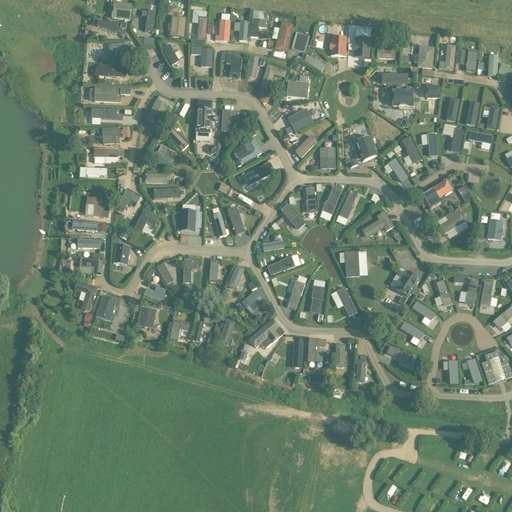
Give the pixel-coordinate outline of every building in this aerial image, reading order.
[(129,21),(132,4),(112,1),(110,18),(129,21)] [(143,10),(142,16),(147,17),(145,32),(153,33),(156,11),(143,10)] [(199,16),(206,17),(206,11),(192,10),(192,22),(199,23),(199,16)] [(186,18),(172,17),(169,37),(183,39),(186,18)] [(200,17),(197,38),(205,39),(207,18),(200,17)] [(229,20),(219,19),(218,40),(228,41),(229,20)] [(117,32),(119,24),(99,20),(97,27),(117,32)] [(252,20),(250,38),(258,39),(259,29),(265,30),(266,22),(252,20)] [(293,24),(281,22),(274,48),(286,51),(293,24)] [(308,35),(296,32),(291,49),(304,52),(308,35)] [(386,48),(378,48),(377,57),(394,57),(396,34),(387,34),(386,48)] [(345,36),(331,36),(330,56),(345,56),(345,36)] [(369,37),(355,37),(354,57),(369,57),(369,37)] [(130,61),(130,43),(108,44),(108,55),(121,54),(121,61),(130,61)] [(434,46),(419,44),(417,65),(432,67),(434,46)] [(467,70),(476,71),(478,50),(469,49),(467,70)] [(211,50),(201,50),(201,68),(211,68),(211,50)] [(462,66),(464,53),(457,52),(455,65),(462,66)] [(239,80),(243,56),(228,53),(226,63),(231,64),(229,78),(239,80)] [(321,72),(325,64),(307,55),(303,62),(321,72)] [(246,77),(256,79),(260,57),(250,56),(246,77)] [(286,70),(267,64),(260,87),(269,90),(274,75),(284,78),(286,70)] [(510,67),(501,65),(497,76),(507,79),(510,67)] [(105,78),(126,79),(127,70),(111,69),(111,66),(98,66),(98,69),(96,69),(95,78),(98,78),(97,85),(104,85),(105,78)] [(409,82),(408,73),(382,74),(382,83),(409,82)] [(309,98),(309,82),(287,81),(286,96),(309,98)] [(439,84),(426,84),(426,97),(439,97),(439,84)] [(413,88),(392,88),(392,105),(413,105),(413,88)] [(94,103),(121,104),(121,98),(118,98),(118,89),(95,89),(94,103)] [(457,122),(459,98),(448,98),(447,121),(457,122)] [(158,126),(167,106),(156,100),(146,120),(158,126)] [(212,100),(196,100),(195,132),(210,134),(211,122),(217,122),(217,116),(211,115),(212,100)] [(466,124),(475,126),(480,103),(471,101),(466,124)] [(486,128),(495,130),(500,107),(491,105),(486,128)] [(116,116),(117,108),(92,107),(91,115),(116,116)] [(306,109),(288,119),(294,131),(313,121),(306,109)] [(236,132),(237,111),(222,110),(221,132),(236,132)] [(179,121),(176,115),(171,117),(175,123),(179,121)] [(290,128),(285,131),(288,136),(293,133),(290,128)] [(119,143),(118,129),(102,129),(103,144),(119,143)] [(171,135),(183,148),(188,143),(176,130),(171,135)] [(253,130),(248,133),(251,138),(256,135),(253,130)] [(476,147),(489,150),(492,136),(470,131),(467,142),(477,144),(476,147)] [(422,145),(429,144),(431,157),(439,156),(435,133),(420,135),(422,145)] [(301,158),(318,142),(311,135),(295,151),(301,158)] [(354,142),(362,163),(377,156),(369,136),(354,142)] [(410,136),(397,142),(408,166),(421,160),(410,136)] [(243,145),(248,152),(237,158),(241,165),(263,153),(254,138),(243,145)] [(334,149),(320,149),(321,170),(335,170),(334,149)] [(118,151),(94,150),(94,159),(118,159),(118,158),(118,151)] [(153,160),(170,168),(173,161),(156,153),(153,160)] [(387,173),(394,170),(400,182),(407,178),(396,158),(383,165),(387,173)] [(243,175),(248,185),(276,172),(271,162),(243,175)] [(169,183),(169,173),(143,173),(143,183),(169,183)] [(446,181),(417,199),(423,210),(427,208),(430,213),(441,205),(439,201),(453,192),(446,181)] [(226,195),(229,189),(223,186),(220,192),(226,195)] [(327,203),(323,212),(331,216),(342,191),(333,187),(327,203)] [(141,196),(127,188),(116,208),(123,212),(129,199),(137,204),(141,196)] [(179,189),(153,190),(153,200),(167,200),(166,198),(180,197),(179,189)] [(314,189),(305,190),(307,212),(316,212),(314,189)] [(467,193),(461,197),(465,203),(471,199),(467,193)] [(349,194),(338,218),(346,221),(356,197),(349,194)] [(245,196),(242,201),(256,209),(259,204),(245,196)] [(86,204),(94,205),(93,217),(100,218),(102,199),(86,197),(86,204)] [(287,206),(281,212),(298,232),(305,226),(287,206)] [(241,223),(239,218),(239,216),(237,212),(235,208),(227,211),(236,236),(245,233),(241,223)] [(448,222),(439,227),(444,236),(466,223),(458,210),(445,218),(448,222)] [(144,211),(135,230),(141,233),(150,214),(144,211)] [(212,214),(217,237),(226,235),(221,212),(212,214)] [(379,220),(361,230),(366,239),(383,228),(386,232),(393,227),(385,212),(376,217),(379,220)] [(180,213),(179,234),(194,235),(195,213),(180,213)] [(490,221),(487,240),(500,241),(500,236),(501,237),(502,232),(501,232),(502,222),(490,221)] [(100,249),(101,240),(79,239),(78,248),(100,249)] [(263,243),(264,251),(284,249),(283,241),(263,243)] [(119,246),(116,246),(114,265),(126,266),(129,248),(119,246)] [(359,277),(357,253),(345,254),(346,278),(359,277)] [(192,264),(192,259),(183,259),(184,283),(192,283),(192,269),(197,269),(196,263),(192,264)] [(103,263),(80,260),(79,269),(93,270),(93,276),(101,277),(103,263)] [(290,260),(268,269),(271,277),(293,269),(290,260)] [(209,281),(219,281),(219,261),(209,261),(209,281)] [(178,278),(175,269),(169,272),(165,263),(157,266),(165,284),(178,278)] [(236,265),(227,286),(236,289),(245,268),(236,265)] [(420,281),(407,273),(396,290),(408,298),(420,281)] [(299,275),(286,306),(295,310),(308,279),(299,275)] [(476,303),(477,279),(468,279),(467,292),(460,292),(459,303),(476,303)] [(432,283),(438,305),(444,304),(445,306),(452,304),(445,280),(432,283)] [(483,282),(482,306),(496,307),(496,298),(492,298),(493,282),(483,282)] [(89,311),(96,288),(76,283),(74,290),(86,294),(81,308),(89,311)] [(248,286),(252,292),(257,289),(252,283),(248,286)] [(162,303),(165,295),(146,287),(143,295),(162,303)] [(314,290),(311,313),(319,314),(323,292),(314,290)] [(345,290),(337,294),(349,318),(357,315),(345,290)] [(264,303),(254,292),(242,303),(251,314),(264,303)] [(103,297),(96,318),(109,322),(116,302),(103,297)] [(417,301),(412,308),(424,317),(421,322),(427,326),(436,314),(417,301)] [(155,310),(141,307),(137,326),(152,329),(155,310)] [(511,308),(488,321),(496,335),(510,327),(507,320),(511,317),(511,308)] [(89,324),(91,317),(86,315),(83,322),(89,324)] [(226,320),(220,343),(229,346),(235,323),(226,320)] [(272,320),(248,341),(256,350),(264,343),(268,348),(272,345),(285,335),(272,320)] [(169,341),(169,343),(177,344),(177,343),(180,331),(188,333),(190,325),(174,321),(169,341)] [(200,342),(203,323),(196,321),(193,340),(200,342)] [(404,321),(400,328),(414,336),(410,342),(417,346),(425,333),(404,321)] [(253,335),(250,331),(244,336),(248,339),(253,335)] [(307,363),(322,364),(323,353),(315,353),(315,348),(326,349),(326,341),(308,340),(307,363)] [(345,371),(345,345),(336,344),(335,371),(345,371)] [(396,364),(411,368),(414,352),(386,346),(383,356),(398,359),(396,364)] [(481,364),(488,386),(496,383),(495,382),(504,379),(505,380),(511,378),(511,376),(505,356),(500,358),(498,352),(484,357),(486,363),(481,364)] [(474,384),(482,381),(475,358),(466,361),(474,384)] [(450,369),(451,384),(458,383),(457,361),(443,361),(443,369),(450,369)] [(454,457),(455,447),(444,445),(442,454),(454,457)] [(398,480),(407,484),(412,475),(403,470),(398,480)] [(424,474),(418,483),(427,489),(432,480),(424,474)] [(439,481),(436,491),(445,494),(448,484),(439,481)] [(459,487),(455,496),(463,501),(468,491),(459,487)] [(497,497),(492,506),(500,510),(505,501),(497,497)]
